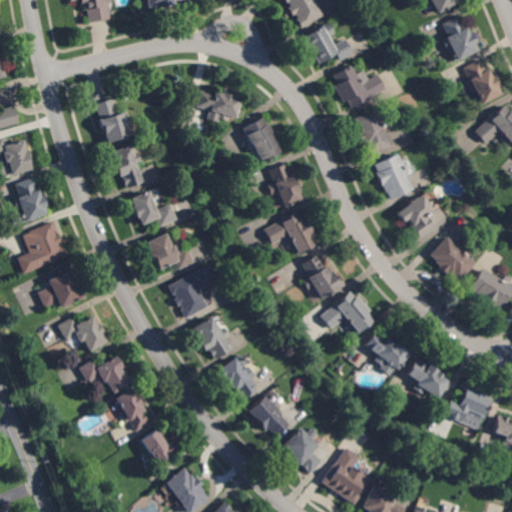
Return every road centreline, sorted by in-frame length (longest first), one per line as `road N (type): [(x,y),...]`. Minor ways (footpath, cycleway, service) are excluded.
road 1 (residential): [(46,73),(180,44),(229,49),(270,71),(305,108),(356,223),(393,277),(452,329),(511,356)]
road 2 (residential): [(295,511),(207,424),(129,298),(79,185),(30,0)]
road 3 (residential): [(46,511),(0,391)]
